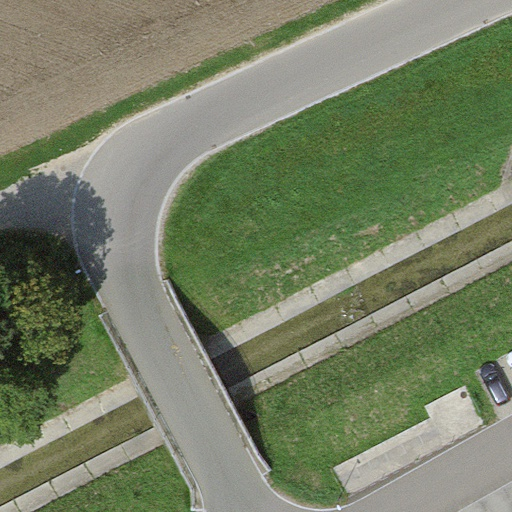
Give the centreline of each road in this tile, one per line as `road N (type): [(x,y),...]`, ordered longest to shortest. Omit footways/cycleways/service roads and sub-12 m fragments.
road 1 (residential): [(467,0),(185,129),(151,147),(128,179),(129,275),(247,511)]
road 2 (track): [(128,179),(0,206)]
